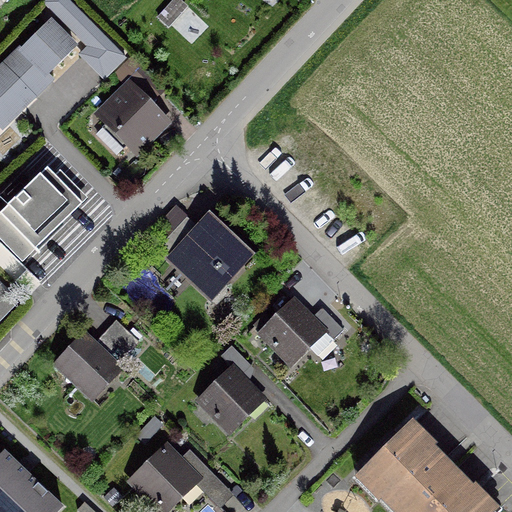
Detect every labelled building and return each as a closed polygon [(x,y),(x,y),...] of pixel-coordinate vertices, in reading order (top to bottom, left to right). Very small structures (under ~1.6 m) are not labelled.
[(69,0),(48,0),(46,3),(89,47),(81,55),(104,78),(125,57),(69,0)] [(74,48),(50,23),(0,72),(0,108),(9,99),(18,108),(33,95),(23,85),(29,79),(21,71),(32,60),(47,75),(74,48)] [(130,86),(100,115),(108,123),(97,134),(117,154),(128,144),(136,152),(166,123),(148,105),(158,94),(138,73),(127,83),(130,86)] [(71,194),(47,168),(0,214),(0,215),(7,223),(0,229),(0,230),(19,248),(27,247),(72,200),(71,194)] [(236,263),(246,253),(208,218),(197,229),(186,219),(159,248),(203,289),(227,264),(236,263)] [(0,321),(18,303),(0,286),(0,321)] [(296,302),(257,341),(292,375),(331,336),(296,302)] [(91,398),(120,367),(118,365),(139,343),(116,322),(95,344),(83,333),(54,364),(91,398)] [(234,372),(197,410),(232,444),(269,406),(234,372)] [(490,511),(493,510),(411,427),(374,460),(375,463),(362,476),(397,511),(490,511)] [(198,484),(209,473),(188,451),(177,462),(164,448),(132,479),(160,508),(192,477),(198,484)] [(57,511),(63,507),(5,452),(0,456),(0,511),(57,511)]
